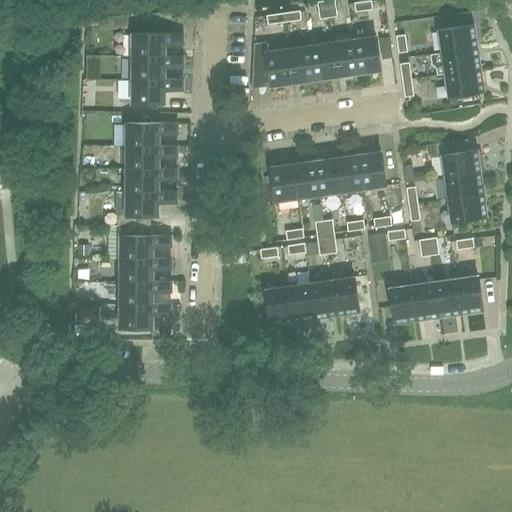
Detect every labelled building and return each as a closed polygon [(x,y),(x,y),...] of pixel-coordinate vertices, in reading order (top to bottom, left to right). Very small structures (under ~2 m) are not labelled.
[(329,18),(337,17),(335,0),(326,1),(329,18)] [(320,19),(329,18),(326,1),(318,2),(320,19)] [(356,12),(373,10),(371,1),(355,4),(356,12)] [(285,22),(301,20),(300,12),(284,14),(285,22)] [(268,24),(285,22),(284,14),(267,16),(268,24)] [(439,53),(474,48),(471,26),(436,31),(439,53)] [(181,45),(181,33),(131,33),(131,57),(163,57),(163,56),(163,45),(181,45)] [(399,53),(408,52),(406,35),(397,37),(399,53)] [(356,74),(378,71),(373,36),(351,39),(356,74)] [(334,77),(356,74),(351,39),(330,42),(334,77)] [(313,80),(334,77),(330,42),(308,45),(313,80)] [(291,83),(286,48),(263,51),(262,45),(255,46),(254,64),(253,70),(266,68),(268,86),(288,83),(291,83)] [(291,83),(313,80),(308,45),(286,48),(291,83)] [(442,74),(477,69),(474,48),(439,53),(442,74)] [(86,63),(86,67),(101,68),(101,55),(87,55),(86,55),(86,63)] [(181,67),(181,56),(163,56),(163,57),(131,57),(131,79),(163,79),(163,67),(181,67)] [(403,81),(412,80),(409,63),(401,65),(403,81)] [(445,97),(481,92),(477,69),(442,74),(445,97)] [(181,90),(181,79),(163,79),(131,79),(131,103),(163,103),(163,90),(181,90)] [(405,97),(414,96),(412,80),(403,81),(405,97)] [(176,134),(176,123),(125,123),(125,146),(158,147),(158,146),(158,134),(176,134)] [(176,157),(176,146),(158,146),(158,147),(125,146),(125,169),(158,170),(158,169),(158,157),(176,157)] [(476,158),(475,150),(440,155),(443,178),(479,173),(478,169),(482,169),(480,157),(476,158)] [(361,190),(384,186),(379,151),(356,155),(361,190)] [(339,193),(361,190),(356,155),(334,158),(339,193)] [(317,196),(339,193),(334,158),(312,161),(317,196)] [(296,199),(317,196),(312,161),(291,164),(296,199)] [(274,202),(296,199),(291,164),(269,167),(274,202)] [(404,183),(412,182),(410,166),(401,167),(404,183)] [(176,180),(176,169),(158,169),(158,170),(125,169),(124,192),(158,192),(158,191),(158,180),(176,180)] [(446,199),(482,194),(479,173),(443,178),(446,199)] [(407,205),(416,204),(413,188),(404,189),(407,205)] [(124,192),(124,215),(116,215),(116,225),(149,225),(149,215),(157,215),(158,203),(176,203),(176,192),(158,191),(158,192),(124,192)] [(450,222),(485,217),(482,194),(446,199),(450,222)] [(374,219),(376,227),(389,226),(405,224),(402,200),(388,202),(390,218),(388,218),(374,219)] [(409,221),(418,220),(416,204),(407,205),(409,221)] [(330,220),(322,222),(324,238),(333,237),(330,220)] [(346,231),(363,229),(362,221),(345,223),(346,231)] [(324,238),(322,222),(313,223),(315,239),(324,238)] [(152,260),(152,259),(152,247),(170,247),(170,236),(149,236),(149,225),(119,225),(119,235),(119,259),(152,260)] [(303,228),(286,231),(287,240),(304,238),(303,228)] [(387,240),(403,239),(402,230),(387,232),(387,240)] [(386,247),(384,235),(369,237),(371,249),(386,247)] [(333,237),(324,238),(326,254),(335,253),(333,237)] [(326,254),(324,238),(315,239),(318,255),(326,254)] [(428,256),(437,255),(435,239),(426,240),(428,256)] [(456,250),(472,248),(471,239),(455,241),(456,250)] [(419,257),(428,256),(426,240),(417,241),(419,257)] [(288,255),(304,253),(303,244),(286,246),(288,255)] [(260,258),(276,256),(275,248),(259,250),(260,258)] [(170,270),(170,259),(152,259),(152,260),(119,259),(119,282),(152,283),(152,282),(152,270),(170,270)] [(459,315),(481,312),(477,276),(454,279),(459,315)] [(334,315),(357,312),(353,277),(330,280),(334,315)] [(437,317),(459,315),(454,279),(432,282),(437,317)] [(313,318),(334,315),(330,280),(308,283),(313,318)] [(170,293),(170,282),(152,282),(152,283),(119,282),(118,305),(152,305),(152,293),(170,293)] [(415,320),(437,317),(432,282),(411,285),(415,320)] [(291,321),(313,318),(308,283),(286,286),(291,321)] [(393,323),(415,320),(411,285),(388,288),(393,323)] [(269,324),(291,321),(286,286),(264,289),(269,324)] [(170,316),(170,305),(152,305),(118,305),(118,328),(151,329),(152,316),(170,316)] [(77,306),(76,322),(88,322),(89,307),(77,306)]
